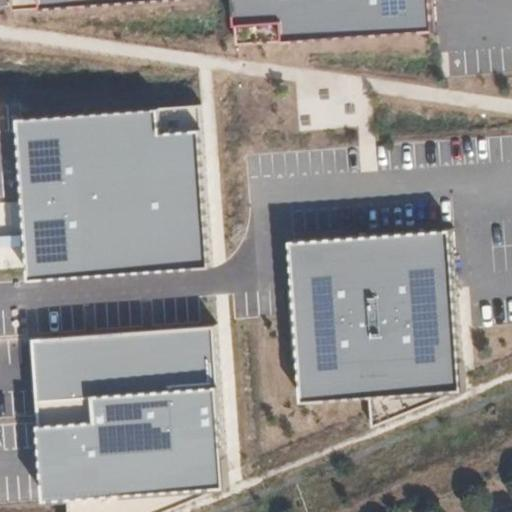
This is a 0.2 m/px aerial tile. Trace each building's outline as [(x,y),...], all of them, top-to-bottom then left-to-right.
[(15,0),(16,9),(127,0),(15,0)] [(437,0),(237,0),(241,46),(440,32),(437,0)] [(202,105),(20,116),(34,278),(214,265),(202,105)] [(454,228),(293,240),(306,403),(373,396),(375,426),(467,389),(454,228)] [(217,328),(35,338),(49,500),(228,487),(217,328)]
